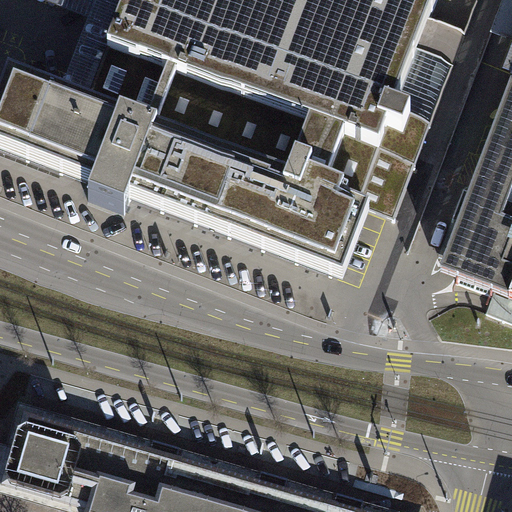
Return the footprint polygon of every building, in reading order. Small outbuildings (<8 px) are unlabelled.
[(127,0),(107,54),(377,156),(378,157),(438,0),(127,0)] [(0,97),(0,152),(94,188),(88,202),(107,209),(125,216),(130,202),(343,283),(369,214),(356,209),(377,156),(107,54),(87,106),(8,75),(0,97)] [(511,104),(446,281),(511,305),(511,104)] [(151,450),(154,443),(19,404),(6,448),(0,446),(0,496),(54,511),(85,511),(3,489),(25,414),(151,450)] [(364,511),(362,511),(364,503),(338,495),(335,503),(286,489),(288,481),(261,474),(259,482),(178,458),(180,450),(154,443),(151,450),(25,414),(3,489),(85,511),(364,511)] [(261,474),(180,450),(178,458),(259,482),(261,474)] [(338,495),(288,481),(286,489),(335,503),(338,495)] [(395,511),(364,503),(362,511),(364,511),(395,511)]
